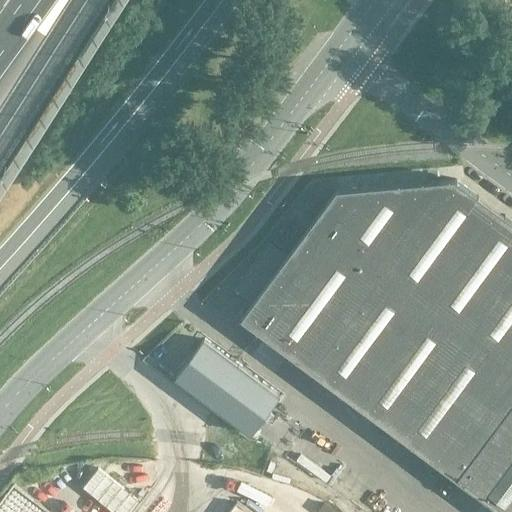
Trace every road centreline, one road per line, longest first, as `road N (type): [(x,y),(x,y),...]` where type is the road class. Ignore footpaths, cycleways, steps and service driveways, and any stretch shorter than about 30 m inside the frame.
road 1 (secondary): [(0,413),(211,213),(340,49)]
road 2 (motorway): [(0,256),(212,0)]
road 3 (unclassified): [(511,177),(340,49)]
road 4 (motorway): [(0,123),(79,0)]
